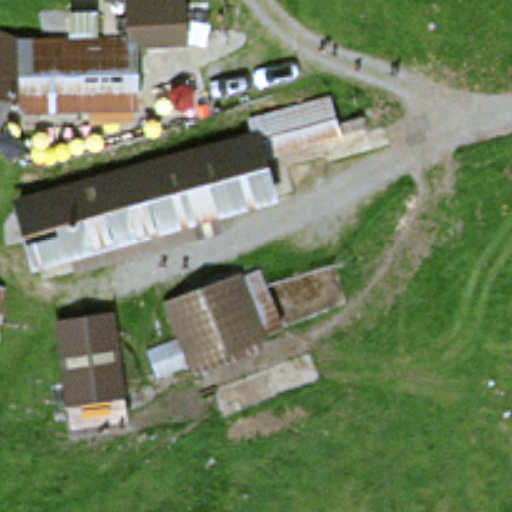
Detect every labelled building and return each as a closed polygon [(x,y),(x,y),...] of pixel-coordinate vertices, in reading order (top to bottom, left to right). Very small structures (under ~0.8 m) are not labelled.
[(183,0),(129,0),(131,38),(184,36),(183,0)] [(0,137),(25,82),(25,44),(0,32),(0,137)] [(133,45),(25,44),(25,82),(25,104),(133,105),(133,45)] [(263,138),(28,199),(44,258),(272,199),(261,157),(340,136),(333,110),(261,129),(263,138)] [(243,281),(172,310),(196,370),(267,341),(243,281)] [(111,321),(57,330),(70,409),(124,400),(111,321)]
